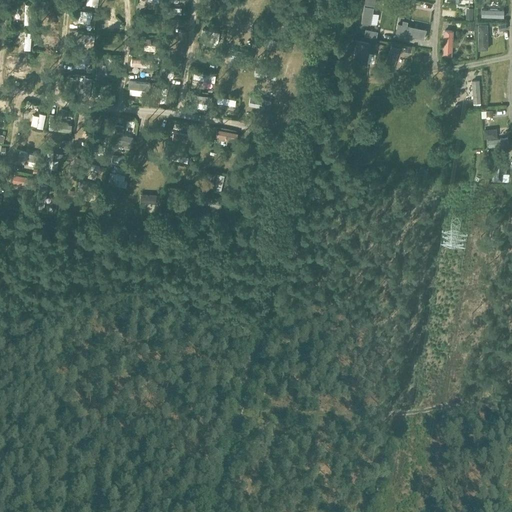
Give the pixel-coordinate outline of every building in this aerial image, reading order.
[(364,0),(360,23),(370,24),(374,4),(377,5),(378,0),(377,0),(364,0)] [(431,3),(414,1),(413,8),(424,9),(424,12),(427,12),(427,9),(431,10),(431,3)] [(268,4),(266,13),(291,19),(294,11),(268,4)] [(75,10),(74,16),(78,16),(90,18),(91,18),(92,12),(75,10)] [(395,33),(425,39),(426,30),(406,26),(407,22),(402,21),(401,25),(397,24),(395,33)] [(478,24),(478,51),(487,51),(487,24),(478,24)] [(444,30),(442,55),(452,56),(453,31),(444,30)] [(202,31),(201,37),(211,39),(218,40),(219,34),(202,31)] [(77,33),(76,39),(83,40),(93,41),(94,35),(77,33)] [(261,37),(259,45),(285,51),(287,43),(261,37)] [(50,45),(50,38),(40,39),(40,50),(55,49),(55,45),(50,45)] [(365,64),(369,42),(356,40),(352,62),(365,64)] [(391,46),(382,69),(391,72),(400,49),(391,46)] [(231,50),(230,58),(250,62),(252,54),(231,50)] [(197,60),(206,64),(208,57),(199,54),(197,60)] [(71,55),(71,62),(75,62),(85,63),(88,63),(89,56),(71,55)] [(131,58),(131,66),(153,68),(154,60),(131,58)] [(96,59),(94,79),(100,80),(101,70),(102,64),(102,60),(96,59)] [(164,62),(160,79),(167,80),(167,77),(170,63),(164,62)] [(255,67),(254,76),(275,80),(276,71),(255,67)] [(192,72),(191,79),(213,82),(214,75),(192,72)] [(84,78),(80,98),(88,99),(92,79),(84,78)] [(479,80),(472,81),(473,103),(481,103),(479,80)] [(129,81),(128,88),(130,89),(142,90),(150,91),(150,83),(129,81)] [(155,87),(153,105),(159,106),(160,103),(162,88),(155,87)] [(192,94),(191,102),(196,103),(206,104),(210,104),(211,97),(192,94)] [(217,97),(217,104),(234,106),(235,100),(217,97)] [(250,98),(248,106),(269,110),(270,101),(250,98)] [(36,126),(36,128),(42,129),(45,115),(39,113),(39,116),(36,126)] [(101,120),(97,141),(105,143),(109,121),(101,120)] [(49,122),(48,130),(70,132),(71,125),(49,122)] [(110,141),(130,145),(132,136),(122,134),(123,126),(113,124),(110,141)] [(216,130),(215,136),(235,140),(237,133),(216,130)] [(173,132),(171,140),(194,144),(196,136),(173,132)] [(507,138),(488,140),(488,147),(508,146),(507,138)] [(19,151),(17,157),(29,160),(35,162),(39,162),(40,156),(19,151)] [(46,151),(44,172),(50,172),(50,169),(51,161),(52,152),(46,151)] [(170,154),(169,159),(186,163),(187,157),(179,155),(173,154),(170,154)] [(112,156),(111,163),(126,166),(127,158),(112,156)] [(496,158),(494,180),(502,181),(503,173),(503,167),(504,158),(496,158)] [(82,161),(80,166),(97,172),(99,166),(82,161)] [(213,189),(213,191),(219,193),(223,175),(217,174),(215,184),(213,189)] [(13,175),(12,182),(34,186),(36,178),(13,175)] [(109,178),(108,184),(125,187),(126,181),(123,181),(110,178),(109,178)] [(79,182),(77,190),(96,195),(98,187),(79,182)] [(39,184),(35,207),(43,208),(47,186),(39,184)] [(168,191),(165,207),(171,208),(173,192),(168,191)] [(140,195),(139,203),(161,204),(161,196),(140,195)] [(202,195),(200,203),(219,209),(222,201),(202,195)]
